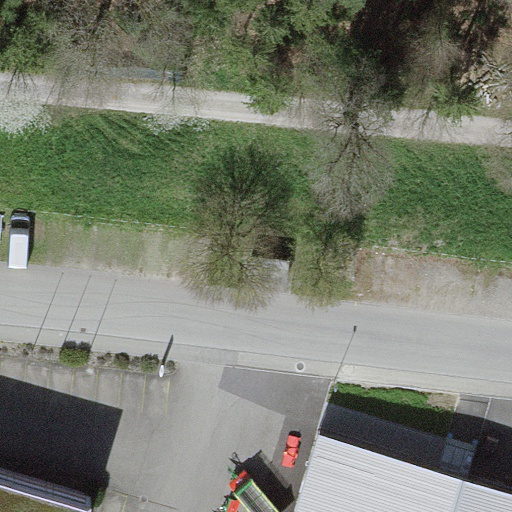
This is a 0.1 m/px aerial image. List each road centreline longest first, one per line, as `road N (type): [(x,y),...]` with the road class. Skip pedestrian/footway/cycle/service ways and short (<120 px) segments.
road 1 (unclassified): [(0,297),(511,355)]
road 2 (track): [(0,104),(511,155)]
road 3 (unknown): [(203,318),(143,511)]
